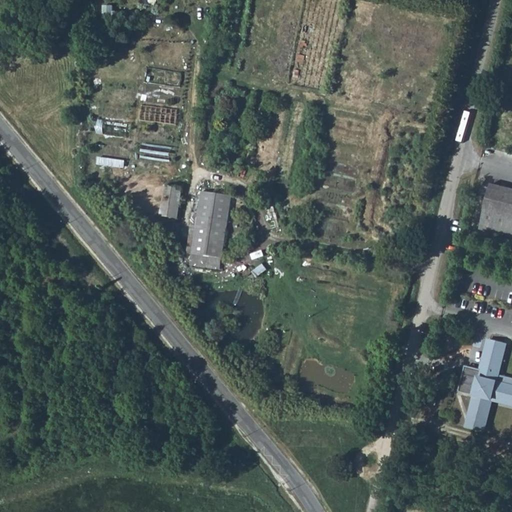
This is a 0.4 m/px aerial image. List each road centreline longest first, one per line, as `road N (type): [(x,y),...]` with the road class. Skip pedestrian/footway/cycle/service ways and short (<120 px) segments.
road 1 (tertiary): [(0,127),(317,511)]
road 2 (residential): [(492,0),(382,483)]
road 3 (track): [(432,265),(268,235)]
